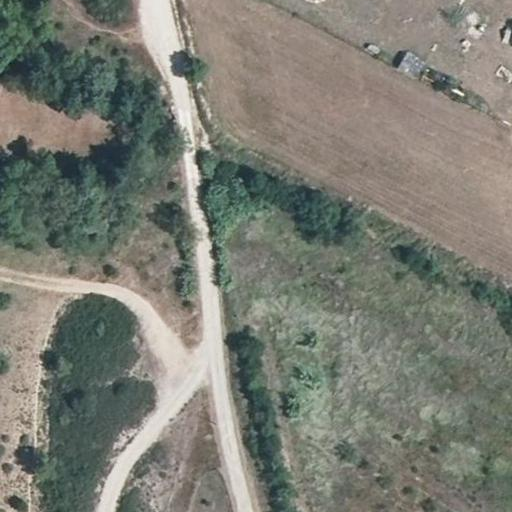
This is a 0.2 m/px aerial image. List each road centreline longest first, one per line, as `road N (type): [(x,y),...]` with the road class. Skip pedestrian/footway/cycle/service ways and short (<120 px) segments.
road 1 (track): [(155,0),(222,393),(251,511)]
road 2 (track): [(218,359),(160,333),(133,299),(0,272)]
road 3 (track): [(218,359),(118,466),(106,511)]
